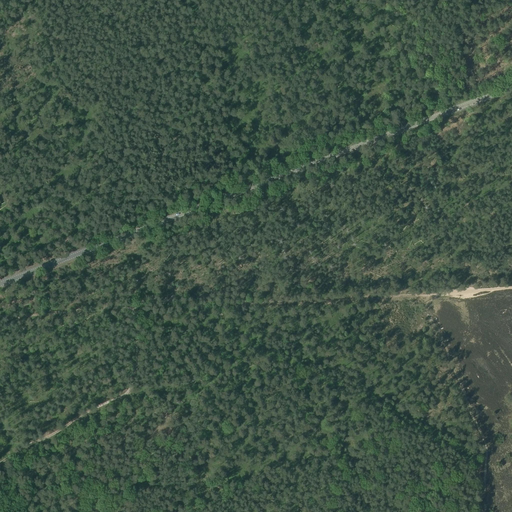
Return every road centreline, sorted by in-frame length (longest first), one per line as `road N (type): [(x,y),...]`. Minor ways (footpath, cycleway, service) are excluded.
road 1 (track): [(511,288),(144,299),(132,314),(123,394),(0,461)]
road 2 (tertiary): [(0,284),(511,87)]
road 3 (unknown): [(486,511),(481,436),(425,305),(428,294)]
road 4 (track): [(132,314),(0,317)]
